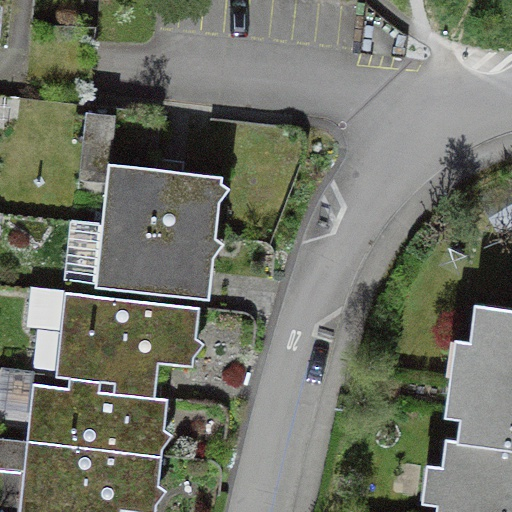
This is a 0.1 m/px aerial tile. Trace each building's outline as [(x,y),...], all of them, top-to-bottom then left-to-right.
[(102,224),(216,236),(217,218),(219,201),(229,187),(221,182),(222,174),(109,162),(102,224)] [(216,236),(102,224),(96,286),(209,298),(211,276),(214,255),(223,242),(216,236)] [(199,306),(65,292),(56,376),(69,377),(116,382),(115,392),(156,396),(160,361),(193,365),(194,354),(203,342),(196,337),(198,322),(199,306)] [(446,437),(511,445),(511,307),(475,303),(457,437),(446,436),(446,437)] [(33,383),(27,441),(161,455),(162,447),(172,433),(164,428),(166,413),(167,398),(156,396),(115,392),(116,382),(69,377),(68,387),(33,383)] [(436,511),(511,511),(511,445),(446,437),(436,511)] [(160,469),(161,455),(27,441),(19,511),(121,511),(121,508),(155,511),(156,503),(166,489),(158,484),(160,469)]
